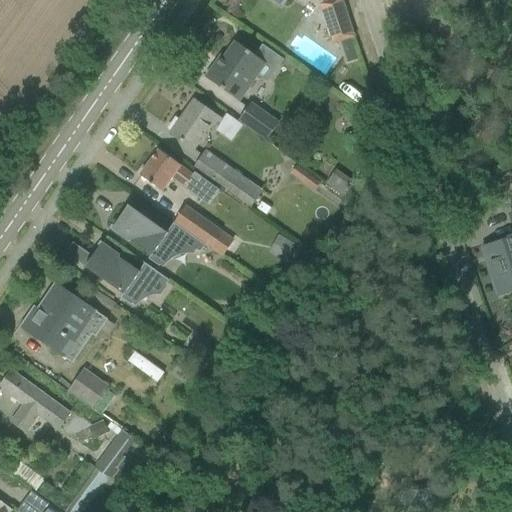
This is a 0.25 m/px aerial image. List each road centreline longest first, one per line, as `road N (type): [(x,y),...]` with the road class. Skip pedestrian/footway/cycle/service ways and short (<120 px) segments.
road 1 (unclassified): [(511,462),(357,0)]
road 2 (tertiary): [(0,239),(166,0)]
